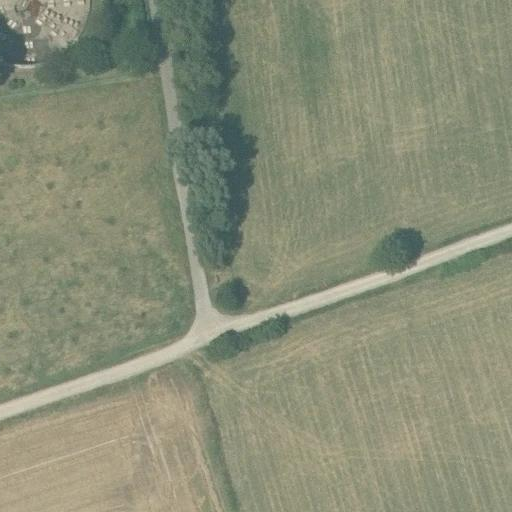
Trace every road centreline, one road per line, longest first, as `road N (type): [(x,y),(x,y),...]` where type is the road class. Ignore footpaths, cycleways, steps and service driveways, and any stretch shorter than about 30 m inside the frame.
road 1 (track): [(152,0),(208,333)]
road 2 (track): [(208,333),(511,228)]
road 3 (track): [(0,414),(127,371),(208,333)]
